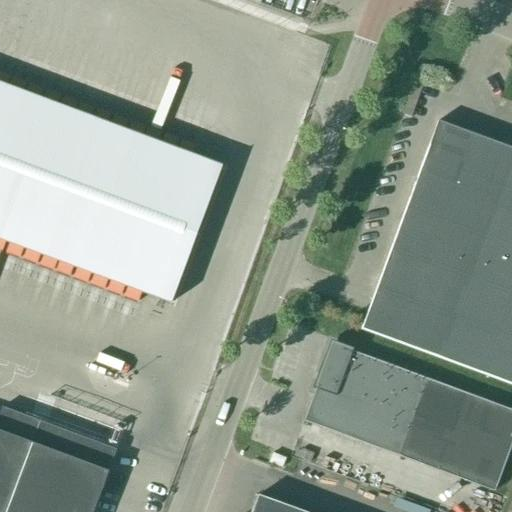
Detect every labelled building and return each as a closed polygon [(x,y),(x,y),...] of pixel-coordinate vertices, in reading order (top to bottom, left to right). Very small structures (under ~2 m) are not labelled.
[(0,241),(170,305),(221,168),(0,85),(0,241)] [(511,386),(511,149),(437,122),(361,331),(511,386)] [(511,411),(331,345),(303,422),(493,492),(511,441),(511,411)] [(92,511),(115,451),(1,408),(0,411),(0,511),(92,511)] [(281,469),(285,459),(272,454),(268,464),(281,469)] [(299,511),(257,497),(251,511),(299,511)]
